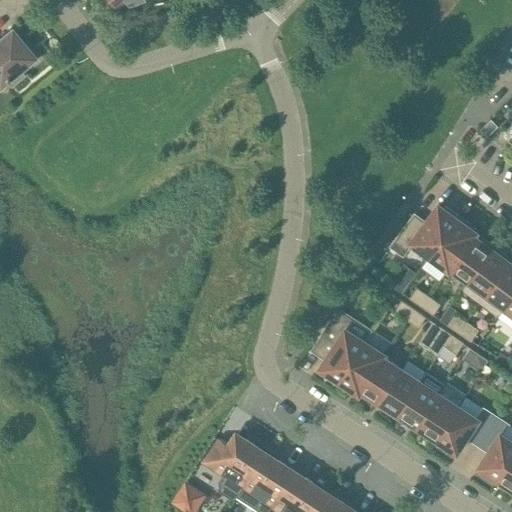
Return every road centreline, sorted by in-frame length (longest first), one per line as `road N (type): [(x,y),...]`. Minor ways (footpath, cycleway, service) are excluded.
road 1 (residential): [(470,511),(275,386),(264,367),(284,276),(291,145),(258,30)]
road 2 (residential): [(258,30),(131,68),(113,66),(46,0)]
road 3 (residential): [(511,204),(459,160),(477,109),(511,76)]
